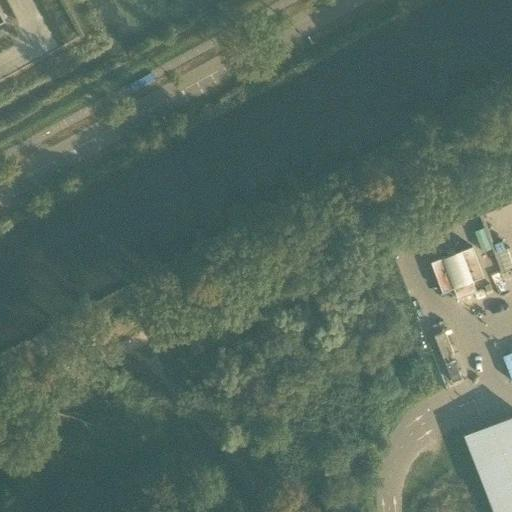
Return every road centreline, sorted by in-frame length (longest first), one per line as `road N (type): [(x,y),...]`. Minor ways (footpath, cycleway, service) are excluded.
road 1 (track): [(112,328),(511,109)]
road 2 (unclassified): [(0,189),(357,0)]
road 3 (unclassified): [(391,511),(390,481),(409,438),(455,412)]
road 4 (track): [(0,390),(112,328)]
